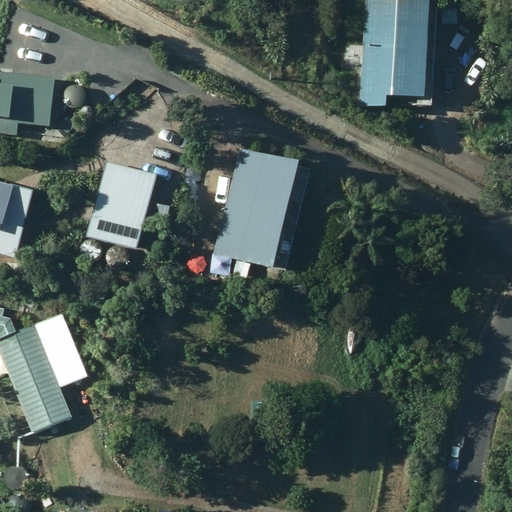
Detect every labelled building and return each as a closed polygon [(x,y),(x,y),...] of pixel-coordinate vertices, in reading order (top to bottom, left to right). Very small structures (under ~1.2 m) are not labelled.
[(386,93),(423,95),(428,0),(363,0),(358,102),(385,104),(386,93)] [(0,133),(18,136),(20,122),(49,125),(54,76),(0,70),(0,133)] [(272,266),(298,160),(240,146),(215,252),(272,266)] [(136,249),(156,173),(105,159),(85,234),(136,249)] [(32,188),(0,178),(0,253),(13,257),(32,188)] [(52,287),(70,288),(71,277),(52,278),(52,287)] [(88,283),(75,281),(74,289),(87,290),(88,283)] [(159,302),(179,298),(177,286),(157,290),(159,302)] [(0,353),(32,431),(71,415),(59,388),(88,376),(62,312),(15,331),(10,317),(2,315),(3,308),(0,306),(0,353)] [(166,322),(168,333),(178,331),(176,320),(166,322)] [(195,330),(203,331),(204,321),(195,321),(195,330)] [(224,475),(227,466),(209,460),(206,470),(224,475)]
